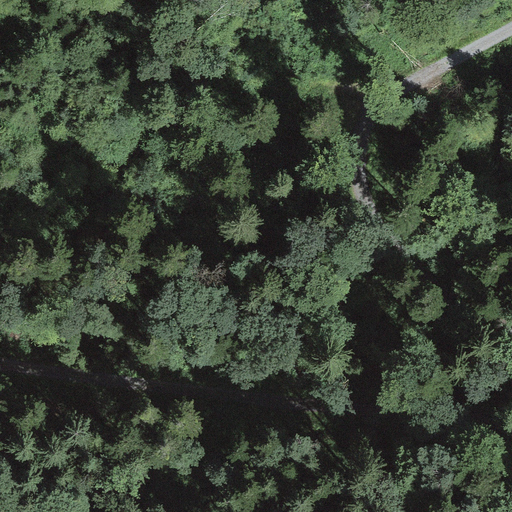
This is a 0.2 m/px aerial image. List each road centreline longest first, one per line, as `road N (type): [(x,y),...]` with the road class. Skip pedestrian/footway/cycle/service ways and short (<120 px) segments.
road 1 (track): [(511,429),(0,365)]
road 2 (track): [(511,345),(389,247),(365,196),(356,150),(368,116),(395,91),(511,28)]
